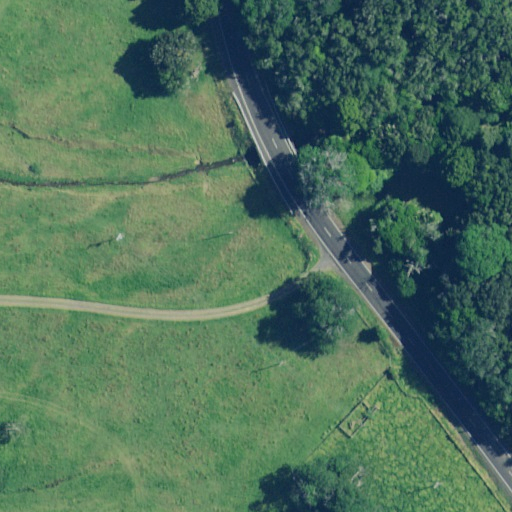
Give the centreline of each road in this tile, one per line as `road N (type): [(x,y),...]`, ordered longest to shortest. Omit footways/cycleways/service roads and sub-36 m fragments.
road 1 (tertiary): [(231,0),(251,83),(307,211),(511,476)]
road 2 (track): [(340,252),(274,297),(219,315),(0,299)]
